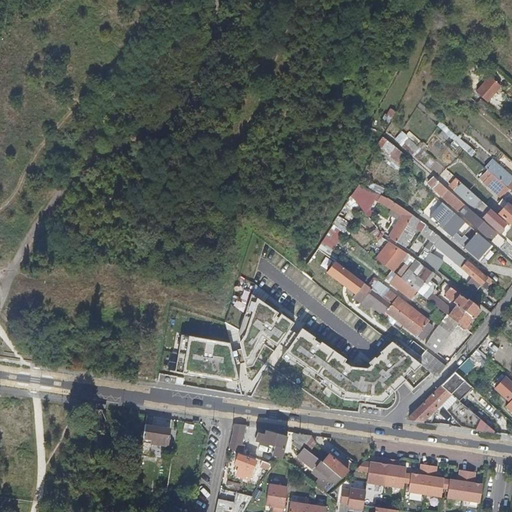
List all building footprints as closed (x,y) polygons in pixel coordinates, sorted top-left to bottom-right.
[(501,84),(490,75),(477,91),(488,100),(501,84)] [(400,131),(393,141),(416,157),(422,148),(400,131)] [(399,165),(407,154),(381,137),(374,148),(399,165)] [(511,176),(492,159),(485,167),(511,190),(511,176)] [(511,193),(489,174),(482,182),(501,198),(497,202),(501,206),(496,212),(509,224),(511,220),(511,193)] [(447,189),(435,178),(429,184),(460,211),(463,208),(467,211),(463,215),(482,232),(488,225),(447,189)] [(468,205),(472,207),(479,198),(474,193),(468,201),(470,203),(468,205)] [(379,199),(403,214),(388,237),(397,242),(397,241),(405,246),(421,220),(405,210),(381,194),(379,199)] [(499,231),(507,222),(496,212),(479,198),(472,207),(499,231)] [(463,238),(472,228),(441,200),(429,214),(460,242),(463,238)] [(435,241),(440,234),(426,224),(422,231),(435,241)] [(333,225),(320,243),(331,251),(344,233),(333,225)] [(369,232),(376,241),(383,235),(376,227),(369,232)] [(454,248),(455,247),(440,234),(435,241),(434,243),(481,283),(483,282),(487,285),(492,281),(454,248)] [(463,238),(460,242),(472,253),(475,249),(463,238)] [(472,253),(486,265),(499,250),(485,238),(475,249),(472,253)] [(424,260),(437,269),(444,260),(433,252),(434,251),(431,249),(424,260)] [(372,290),(333,261),(325,273),(354,295),(358,289),(367,296),(372,290)] [(414,271),(418,274),(426,280),(430,274),(434,276),(436,274),(433,271),(432,273),(420,264),(414,271)] [(417,291),(395,275),(389,283),(411,299),(417,291)] [(457,304),(448,315),(464,328),(479,308),(468,299),(467,300),(451,288),(446,295),(457,304)] [(389,303),(372,290),(367,296),(384,309),(389,303)] [(431,293),(427,298),(436,305),(440,300),(431,293)] [(432,372),(391,340),(375,355),(367,364),(369,364),(366,368),(350,366),(343,363),(345,359),(320,343),(318,345),(311,340),(314,338),(301,329),(296,334),(289,330),(294,323),(280,316),(278,320),(275,317),(277,313),(251,294),(244,313),(239,329),(239,341),(237,341),(238,348),(232,351),(228,343),(181,335),(175,372),(227,380),(237,382),(233,366),(245,365),(247,369),(253,366),(263,347),(274,351),(278,344),(286,349),(282,356),(293,364),(295,361),(303,368),(301,371),(341,399),(380,403),(394,390),(399,385),(405,379),(413,388),(432,372)] [(392,302),(385,311),(417,335),(422,330),(425,332),(431,325),(428,323),(429,321),(397,296),(392,302)] [(424,343),(449,362),(471,333),(447,314),(424,343)] [(138,373),(151,372),(150,344),(137,344),(138,373)] [(476,349),(468,358),(479,368),(487,359),(476,349)] [(456,371),(442,385),(458,399),(471,385),(456,371)] [(511,382),(505,376),(495,388),(510,401),(511,398),(511,382)] [(475,429),(497,432),(486,423),(478,416),(458,399),(442,385),(410,415),(409,419),(432,423),(436,413),(433,410),(441,402),(461,425),(475,429)] [(241,434),(243,425),(235,424),(230,448),(239,452),(242,434),(241,434)] [(171,429),(146,426),(144,442),(169,445),(171,429)] [(282,458),(288,436),(266,430),(264,433),(256,431),(255,440),(275,446),(273,455),(282,458)] [(293,432),(291,437),(301,446),(303,444),(300,441),(303,434),(293,432)] [(297,452),(302,446),(301,446),(291,437),(292,447),(297,452)] [(321,462),(305,449),(298,458),(315,471),(316,469),(321,473),(314,482),(320,486),(326,491),(341,477),(323,463),(321,462)] [(255,460),(238,454),(234,463),(239,465),(236,474),(253,480),(256,471),(252,470),(255,460)] [(330,455),(323,463),(341,477),(350,467),(346,464),(344,467),(330,455)] [(367,481),(385,484),(389,457),(381,456),(380,463),(377,463),(369,462),(368,472),(367,481)] [(389,457),(385,484),(402,486),(405,467),(397,466),(394,465),(395,458),(389,457)] [(365,461),(356,470),(368,472),(369,462),(365,461)] [(407,489),(425,491),(429,463),(419,462),(418,471),(410,470),(407,489)] [(429,463),(425,491),(441,494),(443,475),(433,474),(435,464),(429,463)] [(446,494),(463,497),(467,469),(458,467),(456,477),(448,476),(446,494)] [(463,497),(479,499),(482,481),(472,480),(474,470),(467,469),(463,497)] [(348,505),(351,507),(363,509),(365,490),(350,488),(350,489),(344,487),(342,500),(344,502),(348,503),(348,505)] [(232,511),(237,492),(221,489),(216,511),(232,511)] [(281,511),(285,492),(267,490),(263,510),(273,511),(281,511)] [(243,511),(252,495),(237,492),(232,511),(243,511)]
